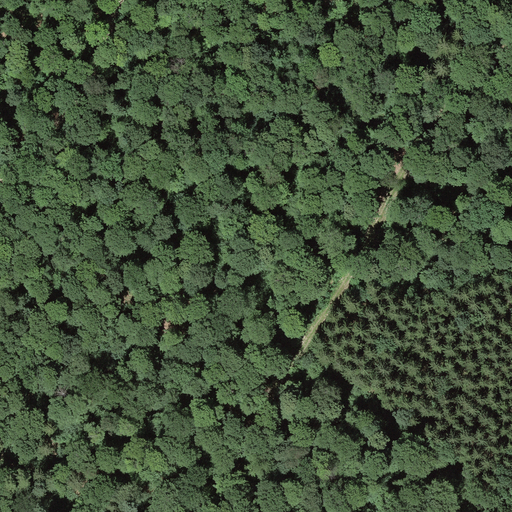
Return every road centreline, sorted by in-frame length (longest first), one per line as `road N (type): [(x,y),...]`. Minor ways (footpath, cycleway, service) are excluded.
road 1 (track): [(201,511),(427,131),(477,71),(511,51)]
road 2 (track): [(116,0),(82,89),(0,182)]
